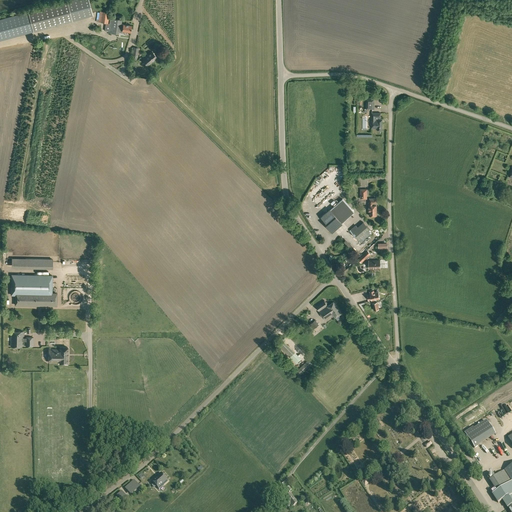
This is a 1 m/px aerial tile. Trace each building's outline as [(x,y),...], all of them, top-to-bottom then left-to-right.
[(28,12),(33,31),(72,21),(93,15),(88,0),(69,0),(67,1),(28,12)] [(98,22),(108,23),(109,13),(101,11),(99,11),(98,22)] [(108,32),(119,34),(119,32),(122,33),(123,31),(131,32),(132,25),(123,24),(121,24),(122,19),(110,18),(109,25),(105,25),(104,31),(108,31),(108,32)] [(142,60),(148,66),(151,62),(157,57),(152,52),(146,57),(146,56),(142,60)] [(372,109),(374,109),(374,98),(366,98),(366,104),(366,109),(372,109)] [(377,130),(382,130),(382,119),(380,119),(380,113),(372,113),(372,128),(377,128),(377,130)] [(323,176),(327,180),(332,175),(328,172),(323,176)] [(369,210),(369,215),(377,215),(377,205),(373,205),(373,203),(377,203),(377,198),(369,198),(369,203),(368,203),(368,210),(369,210)] [(326,225),(332,232),(342,223),(354,212),(343,199),(330,210),(330,209),(321,217),(327,224),(326,225)] [(373,233),(354,212),(342,223),(347,229),(343,232),(356,248),(373,233)] [(358,259),(361,263),(371,254),(367,250),(358,259)] [(53,259),(12,258),(11,267),(52,268),(53,259)] [(369,261),(369,268),(380,268),(379,260),(369,261)] [(11,274),(11,295),(15,295),(15,305),(57,306),(57,292),(52,292),(53,275),(11,274)] [(367,295),(369,300),(372,300),(380,298),(378,291),(374,292),(373,290),(369,291),(370,294),(367,295)] [(316,306),(325,320),(333,314),(335,317),(342,313),(334,301),(328,305),(324,300),(316,306)] [(309,324),(313,329),(319,324),(315,320),(309,324)] [(23,336),(23,331),(11,331),(11,346),(22,347),(22,341),(26,341),(26,339),(22,339),(22,336),(23,336)] [(289,353),(291,350),(283,343),(281,346),(289,353)] [(59,363),(67,364),(68,347),(60,347),(60,349),(49,349),(48,362),(59,362),(59,363)] [(294,373),(298,378),(312,364),(308,359),(294,373)] [(486,419),(466,432),(475,447),(496,434),(486,419)] [(491,491),(494,496),(511,484),(511,482),(504,470),(495,476),(492,472),(487,476),(489,480),(495,488),(491,491)] [(151,480),(159,489),(168,481),(160,473),(151,480)] [(138,485),(137,484),(134,480),(131,483),(124,488),(129,493),(135,488),(138,485)] [(503,500),(510,511),(511,511),(511,484),(494,496),(498,502),(503,500)] [(116,495),(121,501),(126,496),(121,491),(116,495)] [(283,500),(288,507),(291,505),(293,506),(298,503),(290,493),(285,497),(286,498),(283,500)]
